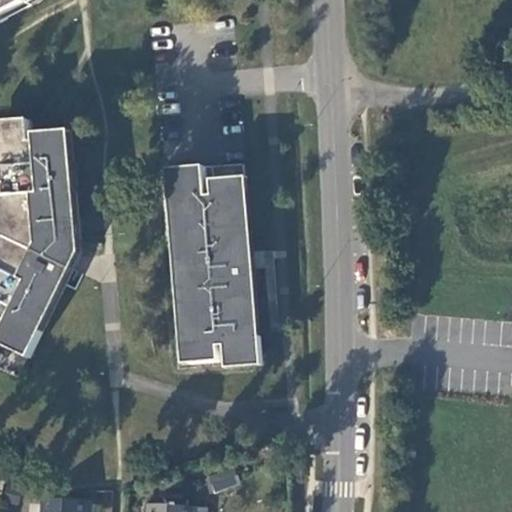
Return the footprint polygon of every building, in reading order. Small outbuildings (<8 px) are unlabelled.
[(0,0),(0,14),(28,0),(0,0)] [(29,143),(28,120),(0,122),(0,326),(2,323),(4,324),(0,330),(0,348),(27,361),(80,256),(69,133),(32,135),(32,143),(29,143)] [(244,164),(176,169),(191,365),(222,362),(221,347),(227,347),(228,362),(260,359),(244,164)] [(208,475),(210,489),(237,487),(235,472),(208,475)] [(92,511),(93,503),(45,499),(44,511),(92,511)]
